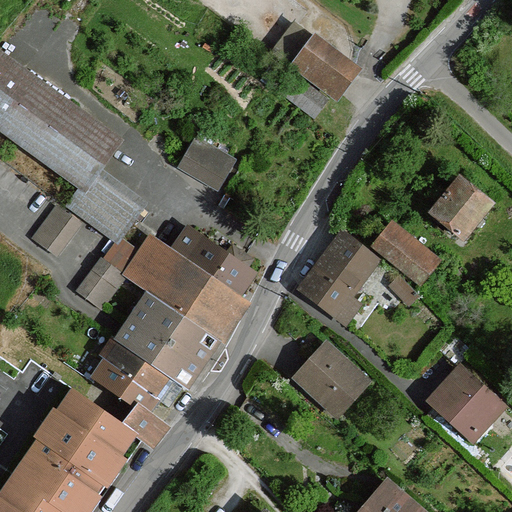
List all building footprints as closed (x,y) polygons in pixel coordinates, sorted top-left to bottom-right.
[(296,60),(313,38),(297,26),(280,47),(296,60)] [(295,61),(334,91),(353,67),(314,37),(313,38),(296,60),(295,61)] [(114,243),(128,222),(138,207),(92,174),(117,140),(58,98),(0,55),(0,130),(81,190),(67,209),(81,218),(107,238),(114,243)] [(314,117),(327,101),(291,74),(278,90),(314,117)] [(195,144),(181,166),(216,188),(230,166),(195,144)] [(431,213),(462,238),(490,204),(460,178),(431,213)] [(33,240),(54,256),(77,223),(57,208),(33,240)] [(339,221),(345,225),(350,220),(344,215),(339,221)] [(375,245),(421,282),(434,266),(388,228),(375,245)] [(124,275),(150,293),(215,339),(242,300),(235,296),(250,273),(245,269),(251,260),(245,256),(231,247),(225,255),(205,241),(201,247),(194,243),(199,237),(188,229),(171,252),(151,239),(142,252),(124,275)] [(301,290),(343,322),(356,304),(346,297),(373,258),(342,235),(301,290)] [(124,275),(142,252),(125,240),(119,247),(117,245),(104,263),(123,277),(124,275)] [(114,288),(123,277),(104,263),(100,259),(92,272),(94,273),(77,293),(97,308),(113,287),(114,288)] [(392,286),(408,302),(417,294),(401,278),(392,286)] [(150,293),(126,327),(185,370),(204,346),(197,341),(203,334),(214,342),(215,339),(150,293)] [(186,381),(214,342),(203,334),(197,341),(204,346),(185,370),(126,327),(122,333),(115,342),(116,343),(180,389),(186,381)] [(179,392),(180,389),(116,343),(103,362),(153,401),(158,403),(171,386),(179,392)] [(318,361),(301,381),(337,413),(365,382),(325,345),(313,358),(318,361)] [(318,361),(313,358),(296,377),(301,381),(318,361)] [(153,401),(103,362),(91,379),(95,380),(131,406),(119,423),(131,432),(138,437),(145,442),(160,427),(148,418),(143,414),(148,408),(153,401)] [(433,402),(471,435),(498,405),(460,371),(433,402)] [(166,410),(179,392),(171,386),(158,403),(166,410)] [(65,410),(78,393),(69,387),(56,404),(65,410)] [(131,432),(119,423),(78,393),(65,410),(61,417),(58,415),(31,452),(38,457),(22,480),(17,477),(5,495),(0,501),(0,500),(0,511),(76,511),(90,493),(86,490),(95,478),(100,482),(118,458),(113,454),(131,432)] [(143,414),(148,418),(158,403),(153,401),(148,408),(143,414)] [(0,491),(5,495),(17,477),(9,470),(0,482),(0,491)] [(372,510),(370,511),(419,511),(385,484),(366,505),(372,510)]
